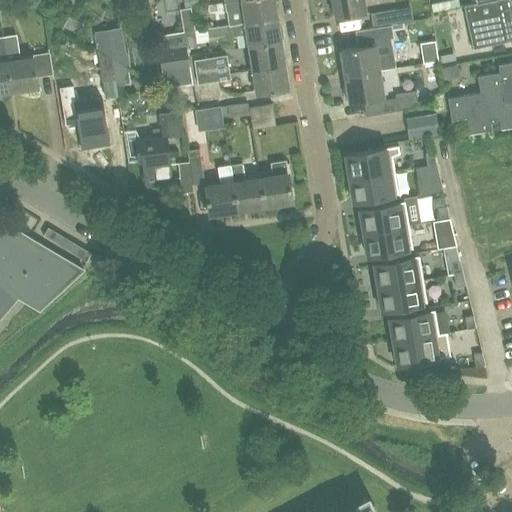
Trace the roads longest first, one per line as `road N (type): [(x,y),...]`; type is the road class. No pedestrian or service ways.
road 1 (residential): [(267,332),(326,223),(293,0)]
road 2 (unclassified): [(267,332),(0,173)]
road 3 (unclassified): [(511,405),(407,398),(354,383),(267,332)]
